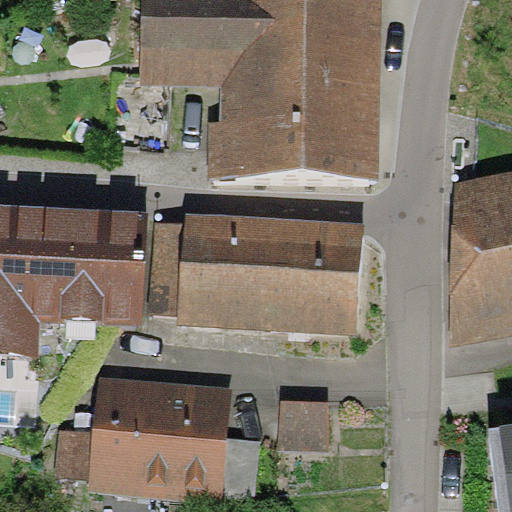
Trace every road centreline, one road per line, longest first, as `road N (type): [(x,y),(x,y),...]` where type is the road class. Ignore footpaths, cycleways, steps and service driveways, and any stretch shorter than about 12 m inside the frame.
road 1 (residential): [(0,188),(413,217)]
road 2 (residential): [(413,217),(415,511)]
road 3 (residential): [(446,0),(413,217)]
